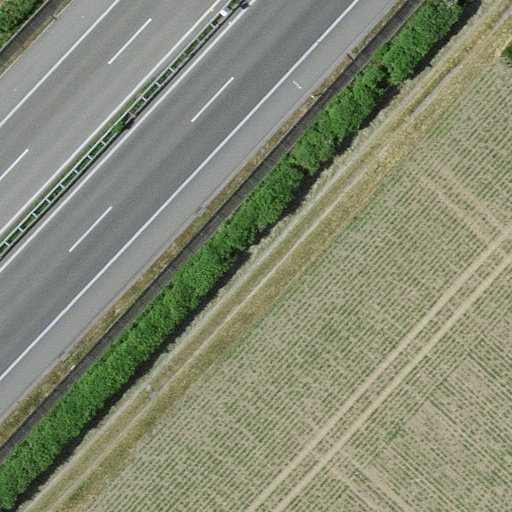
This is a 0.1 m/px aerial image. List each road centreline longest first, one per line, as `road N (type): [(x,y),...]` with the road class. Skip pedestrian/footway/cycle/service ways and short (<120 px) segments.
road 1 (track): [(511,0),(37,511)]
road 2 (motorway): [(0,325),(305,0)]
road 3 (motorway): [(168,0),(0,178)]
